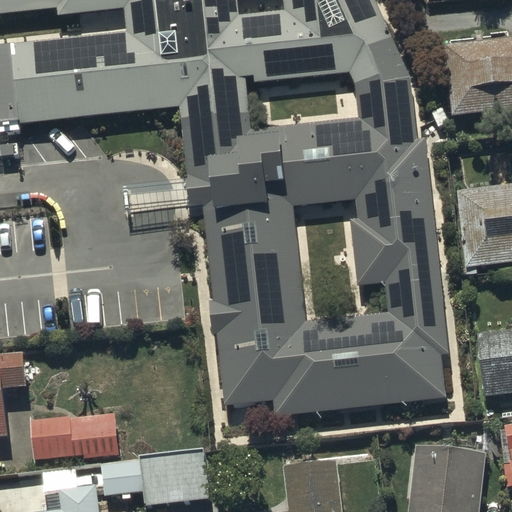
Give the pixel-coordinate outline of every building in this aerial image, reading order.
[(21,127),(183,110),(193,207),(205,206),(227,408),(275,403),(276,419),(447,401),(443,357),(450,356),(427,141),(420,142),(413,82),(375,0),(0,0),(0,16),(60,10),(61,19),(127,12),(129,34),(0,47),(0,134),(22,132),(21,127)] [(511,40),(446,48),(454,118),(511,111),(511,40)] [(511,187),(460,193),(468,269),(511,264),(511,187)] [(511,334),(480,338),(487,400),(511,397),(511,334)] [(0,357),(0,469),(0,468),(0,438),(10,438),(5,392),(29,389),(26,355),(0,357)] [(33,424),(37,463),(86,458),(86,461),(122,457),(117,414),(33,424)] [(419,449),(411,511),(481,511),(488,457),(419,449)] [(148,509),(213,501),(208,453),(142,460),(148,509)] [(104,467),(108,499),(144,495),(140,463),(104,467)] [(343,511),(338,463),(286,469),(290,511),(343,511)] [(100,511),(98,489),(60,493),(62,511),(100,511)]
